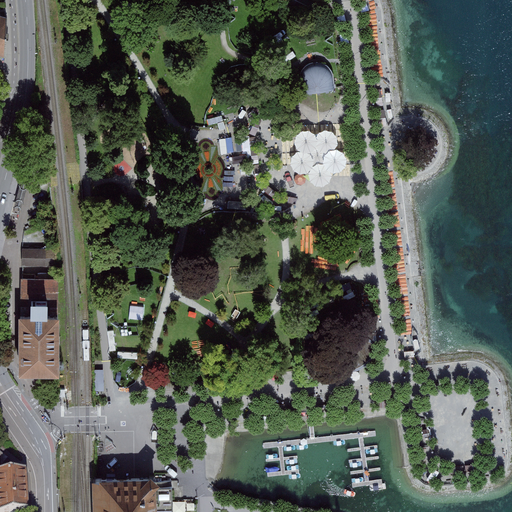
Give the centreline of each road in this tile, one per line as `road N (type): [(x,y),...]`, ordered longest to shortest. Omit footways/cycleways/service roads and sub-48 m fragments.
road 1 (tertiary): [(25,0),(27,89),(0,197)]
road 2 (tertiary): [(0,392),(42,455),(45,511)]
